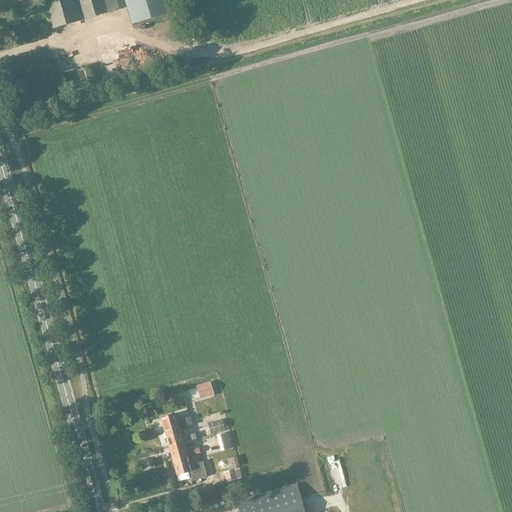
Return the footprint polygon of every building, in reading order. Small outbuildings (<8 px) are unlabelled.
[(40,0),(49,29),(83,20),(118,10),(115,0),(11,0),(12,3),(22,0),(40,0)] [(170,14),(166,0),(124,0),(132,25),(170,14)] [(196,386),(199,397),(213,394),(210,382),(196,386)] [(179,428),(179,429),(192,425),(190,417),(177,420),(175,414),(160,418),(164,432),(179,428)] [(210,435),(225,430),(221,419),(207,424),(210,435)] [(182,437),(179,429),(179,428),(164,432),(168,446),(183,442),(196,439),(194,434),(182,437)] [(183,442),(168,446),(172,460),(187,456),(200,453),(198,447),(186,451),(183,442)] [(190,465),(187,456),(172,460),(176,475),(189,471),(192,481),(207,477),(202,462),(190,465)] [(226,482),(240,479),(242,478),(239,468),(223,472),(226,482)] [(239,511),(304,511),(297,484),(236,501),(239,511)]
